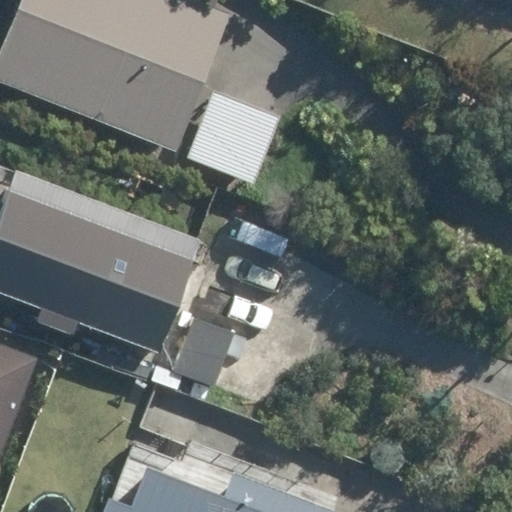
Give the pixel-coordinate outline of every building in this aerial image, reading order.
[(184,0),(16,0),(0,41),(0,82),(174,153),(228,17),(184,0)] [(0,203),(0,295),(38,310),(33,322),(67,335),(72,322),(153,353),(196,241),(12,171),(0,203)] [(193,316),(169,374),(212,391),(235,333),(193,316)] [(0,425),(25,359),(0,348),(0,425)] [(99,511),(326,511),(230,475),(220,498),(142,469),(126,508),(105,499),(99,511)]
